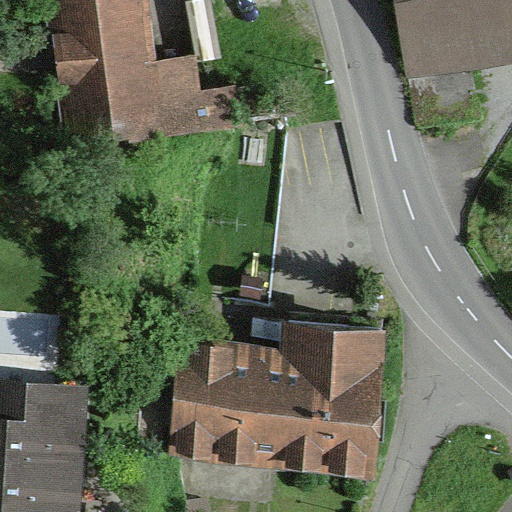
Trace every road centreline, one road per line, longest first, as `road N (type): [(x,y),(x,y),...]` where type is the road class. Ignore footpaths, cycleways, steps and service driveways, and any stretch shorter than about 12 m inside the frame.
road 1 (residential): [(358,0),(418,234),(472,322)]
road 2 (residential): [(388,511),(415,433),(472,322)]
